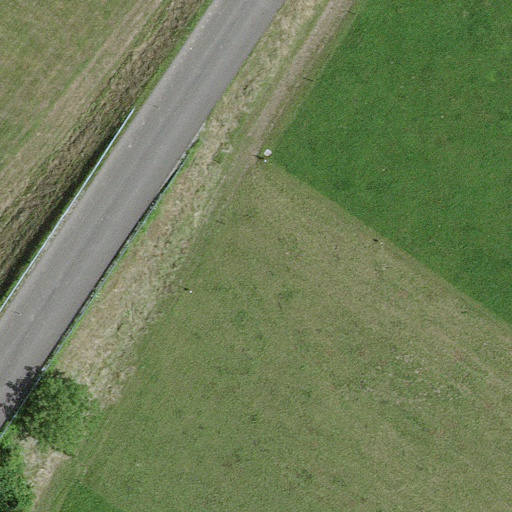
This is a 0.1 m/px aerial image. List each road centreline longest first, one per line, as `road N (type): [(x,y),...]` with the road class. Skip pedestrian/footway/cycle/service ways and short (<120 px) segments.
road 1 (track): [(51,511),(358,0)]
road 2 (unclassified): [(261,0),(0,381)]
